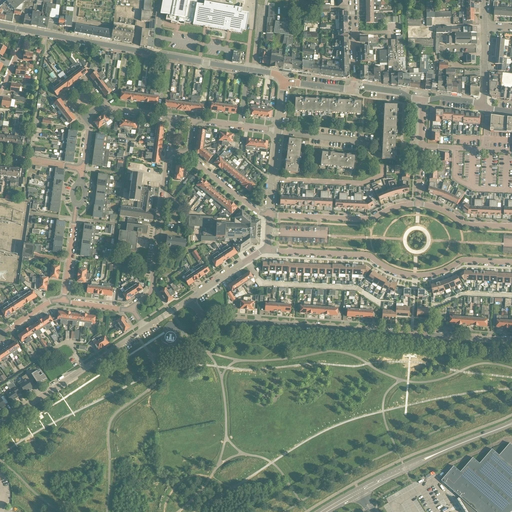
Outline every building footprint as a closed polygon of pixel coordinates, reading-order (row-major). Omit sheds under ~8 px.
[(15,10),(16,10),(22,11),(21,13),(23,13),(25,2),(25,1),(28,2),(26,0),(8,0),(7,1),(10,5),(8,7),(11,11),(14,11),(15,10)] [(35,0),(35,2),(34,2),(34,7),(34,9),(36,10),(37,5),(39,6),(39,10),(42,11),(43,3),(50,4),(50,0),(35,0)] [(142,11),(141,22),(150,22),(150,19),(151,0),(144,0),(144,12),(142,11)] [(162,0),(162,5),(162,6),(160,14),(163,14),(165,15),(167,15),(166,21),(172,22),(171,24),(178,25),(180,25),(184,26),(184,24),(190,25),(190,24),(193,24),(193,26),(194,26),(197,5),(198,0),(162,0)] [(14,14),(14,11),(11,11),(8,7),(10,5),(7,1),(0,7),(0,20),(5,22),(6,14),(8,14),(8,13),(9,12),(13,13),(14,14)] [(30,2),(28,2),(25,1),(25,2),(23,13),(26,14),(23,25),(30,26),(33,14),(28,14),(29,6),(34,7),(34,2),(30,2)] [(50,4),(43,3),(42,11),(41,17),(40,17),(38,28),(47,30),(52,5),(50,4)] [(199,5),(197,5),(194,26),(203,27),(203,28),(205,28),(207,29),(207,28),(227,32),(229,32),(231,33),(231,32),(241,34),(242,31),(245,31),(246,30),(249,14),(241,12),(239,12),(238,12),(239,9),(235,8),(212,4),(208,3),(207,6),(205,6),(204,6),(199,5)] [(60,6),(56,5),(52,5),(47,30),(57,31),(58,26),(60,6)] [(65,27),(66,11),(67,7),(63,6),(62,17),(59,17),(59,27),(65,27)] [(22,11),(16,10),(15,10),(14,11),(14,14),(13,13),(9,12),(8,13),(8,14),(6,14),(5,22),(12,23),(14,14),(21,16),(21,13),(22,11)] [(474,15),(459,15),(459,18),(462,18),(463,25),(472,25),(472,21),(474,21),(474,15)] [(293,24),(289,24),(275,22),(274,33),(288,35),(287,38),(291,39),(293,24)] [(111,39),(114,40),(132,43),(135,26),(114,23),(112,29),(113,29),(113,32),(111,39)] [(75,28),(74,33),(77,34),(84,35),(87,35),(88,27),(85,27),(85,26),(79,25),(78,26),(76,25),(75,28)] [(88,27),(87,35),(89,36),(96,37),(99,38),(100,30),(97,29),(97,28),(91,27),(91,28),(88,27)] [(111,39),(113,32),(100,29),(100,30),(99,38),(111,40),(111,39)] [(149,31),(142,30),(141,42),(140,47),(147,48),(149,31)] [(336,35),(332,35),(332,39),(336,39),(336,37),(343,37),(348,37),(348,30),(347,30),(338,30),(336,30),(336,31),(336,35)] [(455,34),(455,37),(455,45),(472,45),(477,45),(476,34),(476,33),(455,33),(455,34)] [(455,45),(455,37),(452,37),(452,34),(447,34),(447,37),(446,37),(446,45),(455,45)] [(376,44),(376,42),(376,39),(372,39),(372,38),(370,38),(370,35),(359,35),(359,42),(368,42),(368,44),(376,44)] [(293,39),(291,39),(287,38),(284,59),(281,58),(282,56),(281,56),(279,70),(291,71),(292,53),(291,53),(293,39)] [(391,50),(388,50),(388,63),(388,67),(393,67),(393,71),(390,71),(391,74),(388,74),(389,85),(398,86),(396,40),(391,40),(391,46),(391,50)] [(360,56),(373,56),(372,48),(377,48),(377,47),(377,44),(376,44),(368,44),(368,47),(360,47),(360,56)] [(313,60),(314,56),(304,55),(305,50),(306,46),(303,45),(302,49),(302,53),(303,73),(311,74),(313,60)] [(309,50),(305,50),(304,55),(314,56),(315,45),(310,45),(309,50)] [(270,66),(271,56),(265,55),(266,50),(262,49),(261,53),(262,53),(261,59),(263,59),(262,64),(266,64),(266,65),(270,66)] [(302,73),(302,53),(299,53),(299,49),(292,49),(292,53),(291,71),(302,73)] [(281,56),(282,56),(282,50),(279,50),(279,51),(272,50),(271,56),(270,66),(269,68),(279,70),(281,56)] [(380,64),(388,63),(388,50),(379,51),(380,64)] [(32,62),(33,55),(33,54),(24,53),(23,61),(32,62)] [(241,55),(239,54),(233,53),(232,63),(239,64),(241,55)] [(475,56),(465,56),(465,53),(456,53),(456,57),(463,57),(463,64),(475,64),(475,56)] [(375,62),(375,56),(373,56),(360,56),(360,79),(362,81),(368,82),(367,62),(370,62),(375,62)] [(496,58),(495,65),(498,65),(498,71),(506,72),(507,65),(507,64),(507,59),(503,59),(496,58)] [(339,63),(342,63),(342,70),(348,69),(348,63),(348,62),(348,60),(339,60),(339,63)] [(332,65),(331,77),(341,78),(342,70),(342,63),(339,63),(335,62),(335,65),(332,64),(332,65)] [(76,64),(75,63),(73,64),(74,66),(76,69),(82,77),(87,73),(82,66),(80,68),(77,64),(76,64)] [(26,68),(22,68),(17,67),(16,75),(18,75),(18,79),(25,80),(25,76),(26,68)] [(82,77),(76,69),(74,70),(76,72),(73,74),(77,81),(82,77)] [(421,74),(421,69),(420,69),(409,69),(409,75),(410,88),(419,89),(421,74)] [(432,82),(433,75),(433,71),(428,70),(427,74),(425,90),(431,91),(432,82)] [(438,82),(437,92),(446,93),(446,79),(446,77),(446,70),(439,70),(439,71),(438,82)] [(447,70),(446,70),(446,77),(448,77),(452,77),(451,94),(457,94),(457,82),(461,82),(461,77),(459,77),(460,79),(457,79),(457,81),(454,81),(454,75),(460,75),(460,70),(447,70)] [(78,81),(77,81),(73,74),(70,71),(68,73),(67,73),(70,76),(67,78),(72,85),(78,81)] [(94,82),(103,74),(101,72),(98,74),(97,72),(90,77),(94,82)] [(98,87),(104,82),(102,79),(105,77),(103,74),(94,82),(98,87)] [(502,83),(503,76),(489,75),(490,82),(502,83)] [(72,85),(67,78),(65,80),(63,77),(60,79),(63,82),(62,82),(67,89),(72,85)] [(457,82),(457,94),(462,95),(462,89),(464,89),(464,84),(461,84),(461,82),(466,82),(466,77),(461,77),(461,82),(457,82)] [(480,77),(475,77),(470,77),(470,96),(477,97),(478,96),(479,88),(479,82),(480,77)] [(101,92),(111,84),(109,81),(106,84),(104,82),(98,87),(101,92)] [(67,89),(62,82),(59,84),(58,83),(56,84),(62,92),(67,89)] [(502,89),(502,83),(490,82),(490,96),(492,98),(501,99),(502,89)] [(21,85),(16,85),(11,84),(10,92),(14,92),(14,95),(18,96),(19,93),(21,85)] [(57,96),(62,92),(56,84),(54,85),(56,87),(52,90),(57,96)] [(111,84),(101,92),(105,97),(112,92),(110,89),(113,87),(111,84)] [(511,90),(502,89),(501,99),(502,99),(502,98),(507,99),(511,99),(511,90)] [(172,99),(171,109),(177,110),(179,100),(179,97),(179,94),(176,94),(173,94),(173,96),(172,99)] [(198,99),(198,97),(195,96),(192,96),(191,98),(191,101),(190,112),(196,112),(197,102),(198,99)] [(12,100),(8,99),(3,98),(1,106),(6,106),(9,107),(11,107),(12,100)] [(311,113),(312,100),(295,99),(295,112),(311,113)] [(54,109),(52,111),(53,113),(64,104),(60,100),(56,103),(54,104),(57,108),(54,109)] [(328,113),(328,100),(312,100),(311,113),(328,113)] [(344,114),(345,101),(328,100),(328,113),(344,114)] [(345,101),(344,114),(361,115),(361,102),(345,101)] [(62,114),(68,109),(64,104),(53,113),(55,114),(59,111),(62,114)] [(383,126),(396,126),(397,105),(384,105),(383,126)] [(62,122),(72,114),(68,109),(62,114),(63,116),(60,119),(62,122)] [(443,121),(443,111),(443,112),(437,111),(437,115),(433,114),(432,122),(441,123),(441,121),(443,121)] [(72,114),(62,122),(64,124),(67,121),(69,124),(70,124),(72,122),(75,119),(72,114)] [(99,119),(106,129),(109,127),(106,124),(109,121),(104,115),(99,119)] [(511,118),(508,118),(505,118),(500,117),(496,117),(492,116),(491,129),(491,130),(491,131),(491,132),(511,133),(511,118)] [(104,130),(106,129),(99,119),(94,123),(98,129),(102,127),(104,130)] [(128,131),(129,122),(120,121),(120,128),(120,129),(124,129),(126,131),(128,131)] [(129,122),(128,131),(129,131),(131,130),(135,130),(136,131),(136,130),(136,128),(137,123),(129,122)] [(153,131),(163,133),(164,126),(156,125),(157,124),(154,124),(153,131)] [(395,143),(396,126),(383,126),(383,139),(382,139),(382,142),(395,143)] [(16,146),(18,129),(16,128),(14,137),(11,137),(10,146),(16,146)] [(18,129),(16,146),(23,147),(23,143),(26,144),(30,145),(31,138),(31,135),(21,134),(21,129),(18,129)] [(198,137),(197,140),(205,141),(209,141),(210,139),(206,138),(206,134),(210,135),(211,132),(206,132),(198,130),(198,137)] [(432,130),(432,141),(440,142),(440,130),(432,130)] [(233,135),(226,134),(225,146),(228,146),(229,142),(232,143),(233,135)] [(287,156),(300,157),(302,141),(289,139),(287,156)] [(195,150),(195,152),(196,152),(204,149),(204,144),(205,145),(205,141),(197,140),(197,143),(196,149),(195,150)] [(395,160),(395,143),(382,142),(382,160),(385,160),(385,159),(395,160)] [(161,152),(162,145),(147,143),(147,146),(153,147),(153,150),(161,152)] [(229,153),(227,155),(229,157),(235,150),(233,148),(229,153)] [(196,152),(195,153),(197,155),(198,154),(203,158),(207,152),(204,149),(196,152)] [(207,152),(203,158),(208,162),(213,156),(210,153),(211,152),(209,150),(207,152)] [(225,158),(227,155),(229,153),(227,152),(226,154),(224,152),(220,157),(220,156),(214,164),(218,167),(226,158),(225,158)] [(337,167),(338,155),(322,152),(320,165),(337,167)] [(441,168),(445,168),(446,162),(452,162),(452,159),(449,158),(449,154),(442,154),(441,168)] [(73,158),(59,156),(57,156),(58,156),(52,155),(51,159),(57,159),(57,158),(62,158),(62,162),(65,162),(73,163),(73,158)] [(338,155),(337,167),(353,170),(355,157),(338,155)] [(159,164),(160,158),(146,156),(145,159),(152,160),(151,163),(159,164)] [(298,174),(300,157),(287,156),(285,172),(298,174)] [(222,170),(223,170),(230,161),(230,160),(229,161),(226,158),(218,167),(222,170)] [(228,174),(235,164),(232,162),(230,161),(223,170),(228,174)] [(232,177),(237,171),(235,169),(237,166),(235,164),(228,174),(232,177)] [(394,174),(402,174),(402,178),(409,178),(409,174),(409,173),(410,173),(410,170),(399,170),(399,166),(395,166),(394,174)] [(430,179),(437,180),(439,180),(439,176),(445,176),(445,168),(441,168),(441,172),(430,171),(430,179)] [(13,181),(13,187),(15,187),(16,183),(19,183),(19,178),(20,178),(21,169),(14,169),(14,177),(13,177),(13,181)] [(237,181),(244,172),(242,170),(240,173),(237,171),(232,177),(237,181)] [(242,185),(247,178),(245,177),(247,174),(244,172),(237,181),(242,185)] [(148,189),(140,188),(142,175),(133,174),(131,183),(128,183),(127,189),(130,189),(130,194),(129,201),(137,202),(137,208),(121,206),(120,216),(125,217),(152,220),(154,212),(150,211),(152,197),(153,197),(154,196),(153,196),(154,188),(148,187),(148,189)] [(190,180),(193,176),(190,175),(183,184),(185,186),(190,180)] [(245,189),(253,180),(249,177),(247,179),(247,178),(242,185),(241,185),(245,189)] [(409,178),(402,178),(401,187),(397,188),(397,190),(398,195),(402,194),(409,193),(409,178)] [(198,192),(206,182),(201,179),(194,188),(198,192)] [(437,180),(430,179),(429,194),(434,195),(436,196),(439,197),(441,191),(437,189),(437,180)] [(253,180),(245,189),(250,192),(255,186),(255,185),(257,183),(253,180)] [(389,198),(392,197),(394,196),(396,195),(398,195),(397,190),(397,188),(395,180),(388,182),(390,190),(386,191),(389,198)] [(205,193),(209,186),(210,186),(206,182),(198,192),(202,195),(204,192),(205,193)] [(445,199),(448,200),(451,195),(447,193),(451,185),(444,183),(441,191),(439,197),(444,198),(445,199)] [(386,199),(389,198),(386,191),(382,193),(379,185),(373,188),(379,202),(386,199)] [(207,199),(214,190),(209,186),(205,193),(207,194),(204,197),(207,199)] [(455,197),(451,195),(448,200),(451,202),(455,204),(457,205),(465,193),(459,189),(455,197)] [(214,200),(219,194),(214,190),(207,199),(207,200),(209,201),(212,198),(214,200)] [(302,206),(309,206),(310,191),(306,191),(305,198),(302,198),(302,207),(302,206)] [(317,207),(324,207),(325,192),(321,192),(320,199),(317,199),(317,207)] [(329,192),(325,192),(324,207),(332,207),(332,199),(329,199),(329,192)] [(216,207),(224,198),(219,194),(214,200),(212,203),(215,206),(216,207)] [(335,208),(343,209),(343,194),(339,194),(339,200),(335,200),(335,208)] [(350,209),(358,209),(358,194),(354,194),(354,201),(351,201),(350,209)] [(365,210),(368,210),(371,208),(374,206),(377,204),(373,197),(366,202),(365,202),(365,210)] [(223,208),(228,202),(224,198),(216,207),(219,209),(221,206),(223,208)] [(471,215),(478,215),(479,200),(475,200),(475,207),(471,207),(471,215)] [(226,214),(233,204),(229,201),(228,202),(223,208),(224,208),(222,210),(226,214)] [(464,201),(459,208),(462,210),(465,212),(468,215),(471,215),(471,207),(470,207),(464,201)] [(486,215),(493,216),(494,201),(490,201),(489,207),(486,207),(486,215)] [(498,201),(494,201),(493,216),(501,216),(501,208),(498,208),(498,201)] [(233,204),(226,214),(229,217),(231,214),(232,214),(237,208),(233,204)] [(223,217),(219,217),(189,216),(188,226),(189,226),(189,233),(191,233),(192,233),(194,232),(194,227),(204,227),(203,237),(201,237),(201,241),(215,242),(215,240),(225,241),(225,242),(229,242),(229,241),(233,241),(235,244),(234,244),(240,253),(251,245),(260,245),(261,221),(252,220),(241,211),(236,218),(226,218),(223,217)] [(138,220),(128,218),(126,232),(120,231),(118,246),(126,247),(125,251),(136,252),(136,248),(138,236),(141,236),(141,234),(147,235),(148,227),(142,226),(141,226),(137,225),(138,220)] [(329,226),(281,225),(280,233),(329,235),(329,226)] [(328,237),(280,235),(280,243),(328,245),(328,237)] [(186,241),(174,239),(174,238),(169,237),(168,240),(166,239),(165,245),(168,245),(167,248),(174,249),(174,248),(185,249),(186,241)] [(24,245),(34,246),(35,242),(30,242),(30,239),(25,238),(24,245)] [(33,259),(34,246),(24,245),(23,258),(29,259),(33,259)] [(225,247),(232,257),(237,254),(232,247),(230,248),(228,245),(225,247)] [(226,261),(232,257),(225,247),(222,249),(224,252),(222,254),(226,261)] [(202,259),(196,250),(192,253),(198,262),(200,261),(202,259)] [(226,261),(222,254),(220,255),(218,252),(215,254),(221,264),(226,261)] [(216,268),(221,264),(215,254),(212,256),(214,259),(211,261),(216,268)] [(197,265),(204,275),(209,272),(205,265),(202,267),(200,264),(197,265)] [(199,279),(204,275),(197,265),(195,267),(197,271),(194,272),(199,279)] [(359,266),(358,275),(365,276),(370,270),(365,266),(359,266)] [(79,269),(78,276),(90,277),(90,275),(90,274),(86,273),(87,270),(84,270),(79,269)] [(199,279),(194,272),(192,274),(190,270),(189,271),(187,272),(194,282),(199,279)] [(59,273),(47,271),(46,275),(50,275),(50,278),(50,279),(58,280),(59,273)] [(465,271),(460,274),(464,280),(471,281),(471,271),(465,271)] [(188,286),(194,282),(187,272),(185,274),(187,277),(184,279),(188,286)] [(244,275),(250,285),(253,284),(251,280),(253,279),(252,276),(249,272),(244,275)] [(372,272),(367,279),(372,282),(377,275),(377,274),(375,273),(373,272),(372,272)] [(35,283),(47,284),(48,278),(40,277),(40,279),(35,278),(36,277),(33,277),(33,275),(30,274),(30,277),(33,278),(32,280),(35,280),(35,283)] [(377,275),(372,282),(373,283),(377,285),(381,278),(382,277),(380,276),(377,275),(377,274),(377,275)] [(244,275),(239,279),(243,286),(245,284),(248,287),(250,286),(250,285),(244,275)] [(454,277),(452,278),(453,278),(456,286),(461,284),(462,284),(457,276),(454,277)] [(381,278),(377,285),(378,285),(383,288),(386,280),(384,279),(382,277),(381,278)] [(450,279),(448,280),(448,281),(451,289),(456,287),(456,286),(453,278),(452,278),(450,279)] [(241,287),(243,286),(239,279),(233,282),(240,292),(243,290),(241,287)] [(386,280),(383,288),(388,290),(391,282),(389,281),(387,280),(386,280)] [(445,281),(443,282),(443,283),(445,291),(451,289),(448,281),(448,280),(447,280),(445,281)] [(235,296),(240,292),(233,282),(228,286),(235,296)] [(391,282),(388,290),(389,290),(394,292),(397,284),(396,283),(394,283),(392,282),(391,282)] [(46,291),(47,284),(35,283),(34,289),(46,291)] [(133,287),(137,294),(143,290),(139,283),(135,286),(134,284),(132,285),(133,287)] [(432,285),(431,285),(432,289),(433,292),(433,294),(434,294),(439,293),(440,293),(438,284),(437,284),(434,285),(432,285)] [(132,297),(137,294),(133,287),(129,289),(128,287),(126,289),(132,297)] [(159,293),(163,298),(173,292),(173,291),(172,290),(171,289),(168,291),(166,288),(163,290),(159,293)] [(27,289),(25,291),(32,301),(37,297),(32,290),(30,292),(27,289)] [(127,301),(132,297),(126,289),(125,290),(126,292),(122,294),(127,301)] [(26,304),(32,301),(25,291),(22,293),(24,296),(22,297),(26,304)] [(173,292),(163,298),(166,304),(173,299),(171,297),(175,294),(174,293),(173,292)] [(26,304),(22,297),(19,299),(17,296),(15,297),(21,307),(26,304)] [(16,311),(21,307),(15,297),(12,299),(14,302),(11,304),(16,311)] [(16,311),(11,304),(9,306),(7,302),(4,304),(11,314),(16,311)] [(5,318),(11,314),(4,304),(2,306),(4,309),(1,311),(5,318)] [(346,306),(345,309),(347,309),(347,312),(347,317),(353,317),(354,305),(351,305),(351,306),(346,306)] [(482,314),(481,327),(487,327),(488,319),(489,320),(489,315),(488,315),(484,315),(485,308),(482,308),(482,314)] [(44,319),(50,329),(53,327),(51,324),(53,322),(49,315),(44,319)] [(116,329),(126,323),(123,317),(116,322),(118,324),(114,326),(116,329)] [(48,330),(50,329),(44,319),(38,322),(43,329),(45,327),(48,330)] [(40,331),(43,329),(38,322),(33,326),(40,336),(43,334),(40,331)] [(126,323),(116,329),(118,332),(122,330),(123,332),(130,328),(126,323)] [(37,337),(40,336),(33,326),(28,329),(32,336),(35,334),(37,337)] [(30,337),(32,336),(28,329),(23,333),(29,342),(32,341),(30,337)] [(27,344),(29,342),(23,333),(18,336),(22,343),(25,341),(27,344)] [(97,337),(104,347),(109,343),(103,333),(97,337)] [(47,347),(44,343),(40,336),(37,338),(45,348),(47,347)] [(98,351),(104,347),(97,337),(94,339),(92,340),(94,344),(98,351)] [(10,345),(17,355),(20,353),(19,353),(18,350),(20,349),(16,342),(10,345)] [(14,357),(17,355),(10,345),(5,349),(10,356),(12,354),(14,357)] [(5,349),(0,352),(6,361),(7,360),(6,358),(10,356),(5,349)] [(27,374),(32,382),(33,382),(32,381),(35,380),(37,383),(38,384),(40,383),(46,379),(41,371),(38,373),(37,372),(34,373),(31,369),(29,371),(27,372),(26,372),(28,374),(27,374)] [(30,384),(32,382),(27,374),(22,378),(24,381),(19,385),(25,393),(28,391),(28,390),(29,389),(30,390),(33,388),(30,384)] [(20,393),(16,387),(13,383),(14,382),(12,380),(9,382),(10,384),(7,386),(10,391),(9,391),(10,392),(6,395),(11,402),(18,398),(17,395),(20,393)] [(499,456),(492,449),(480,464),(473,458),(461,472),(454,466),(441,481),(461,498),(457,501),(460,506),(463,511),(510,511),(511,511),(511,445),(510,443),(499,456)]
